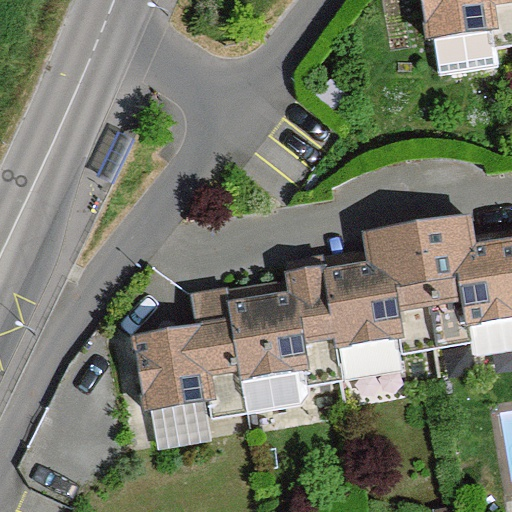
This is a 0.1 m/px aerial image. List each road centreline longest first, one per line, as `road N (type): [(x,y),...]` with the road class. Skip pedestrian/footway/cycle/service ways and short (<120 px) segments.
road 1 (residential): [(241,104),(46,360),(0,455)]
road 2 (tertiary): [(0,268),(105,27)]
road 3 (residential): [(241,104),(105,27)]
road 4 (residential): [(323,0),(241,104)]
